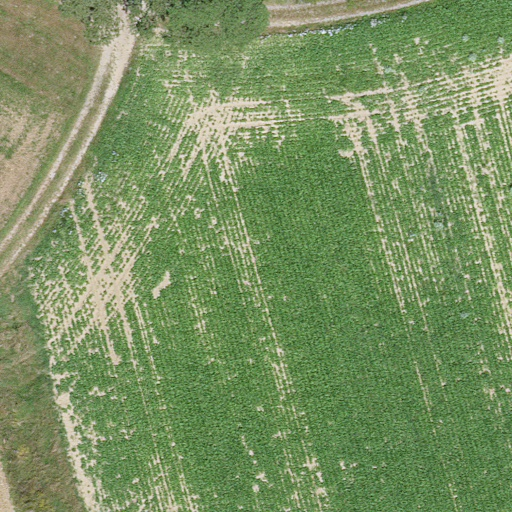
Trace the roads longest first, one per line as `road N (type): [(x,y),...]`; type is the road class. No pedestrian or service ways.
road 1 (track): [(120,16),(235,24),(402,0)]
road 2 (track): [(120,16),(112,56),(56,185),(0,258)]
